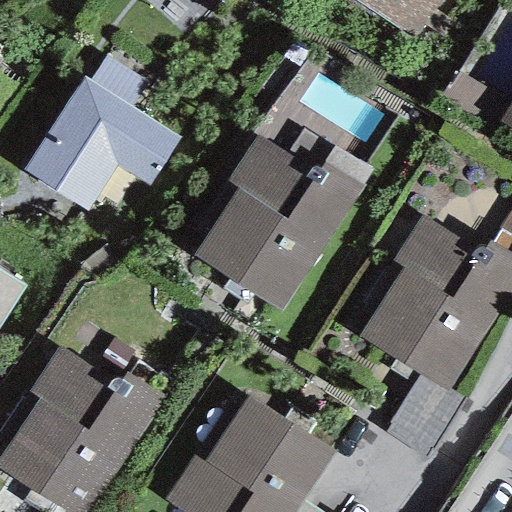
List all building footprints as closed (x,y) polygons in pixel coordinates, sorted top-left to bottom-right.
[(442,0),(353,0),(414,41),(442,0)] [(105,56),(89,80),(131,108),(147,83),(105,56)] [(89,80),(82,76),(22,171),(85,211),(114,166),(149,187),(180,138),(131,108),(89,80)] [(511,102),(499,123),(511,130),(511,102)] [(301,129),(286,153),(317,172),(332,148),(301,129)] [(286,153),(257,134),(226,182),(236,188),(193,256),(280,312),(370,171),(332,148),(317,172),(286,153)] [(457,240),(419,216),(391,259),(402,267),(358,336),(419,375),(446,392),(448,389),(511,289),(511,254),(489,240),(476,261),(453,246),(457,240)] [(0,325),(24,286),(0,271),(0,325)] [(117,384),(57,345),(27,391),(37,397),(0,454),(0,470),(63,511),(91,511),(165,399),(125,373),(117,384)] [(463,398),(448,389),(446,392),(419,375),(388,423),(390,424),(385,432),(425,458),(463,398)] [(334,454),(247,397),(203,463),(194,456),(165,499),(185,511),(295,511),(303,501),(334,454)] [(318,511),(303,501),(295,511),(318,511)]
